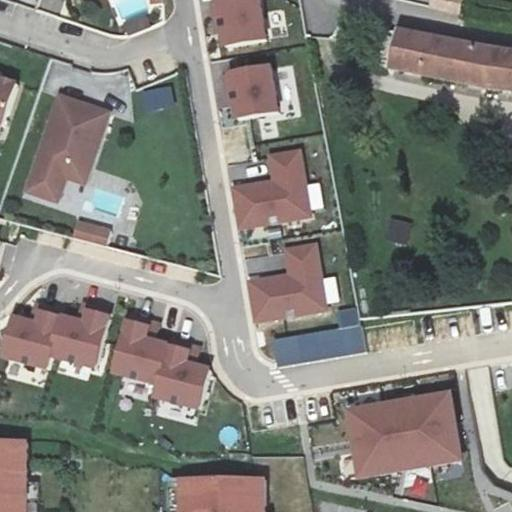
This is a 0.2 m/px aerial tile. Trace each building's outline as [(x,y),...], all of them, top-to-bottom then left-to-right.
[(218,0),(226,47),(267,40),(260,0),(218,0)] [(458,18),(462,0),(430,0),(428,10),(458,18)] [(511,55),(413,37),(394,33),(392,70),(480,90),(511,93),(511,55)] [(238,120),(279,114),(271,66),(230,72),(238,120)] [(143,92),(146,108),(173,104),(170,88),(143,92)] [(0,135),(6,138),(20,96),(0,89),(0,135)] [(85,185),(109,114),(60,97),(31,183),(49,189),(65,182),(66,179),(85,185)] [(232,187),(239,227),(268,222),(266,215),(279,213),(280,220),(310,216),(300,150),(268,155),(272,181),(232,187)] [(57,204),(65,182),(49,189),(31,183),(27,194),(57,204)] [(393,220),(387,240),(406,245),(411,225),(393,220)] [(78,222),(74,237),(106,246),(110,230),(78,222)] [(249,282),(255,321),(284,317),(283,309),(295,307),(296,315),(327,310),(316,244),(285,249),(289,275),(249,282)] [(12,316),(2,356),(45,367),(48,354),(94,366),(107,315),(83,308),(80,321),(38,310),(35,321),(12,316)] [(157,382),(153,396),(198,407),(207,367),(184,362),(187,347),(145,337),(148,325),(124,320),(112,372),(157,382)] [(275,341),(279,368),(366,353),(361,326),(275,341)] [(358,475),(459,458),(448,392),(347,409),(358,475)] [(30,511),(30,444),(0,443),(0,511),(30,511)] [(267,511),(267,479),(183,480),(182,511),(267,511)]
